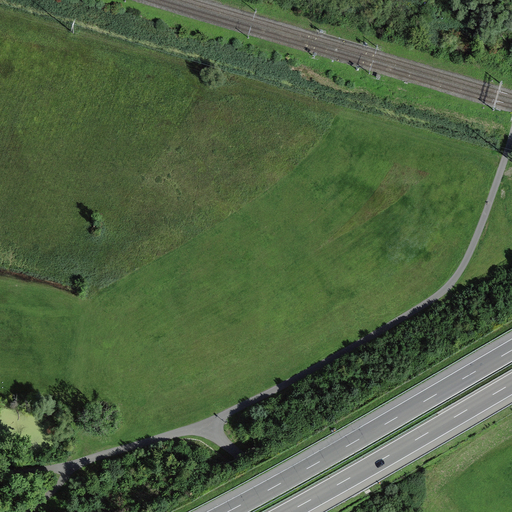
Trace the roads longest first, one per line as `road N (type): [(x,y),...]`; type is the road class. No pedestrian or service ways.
road 1 (motorway): [(511,350),(227,511)]
road 2 (motorway): [(290,511),(511,384)]
road 3 (residential): [(206,424),(321,511)]
